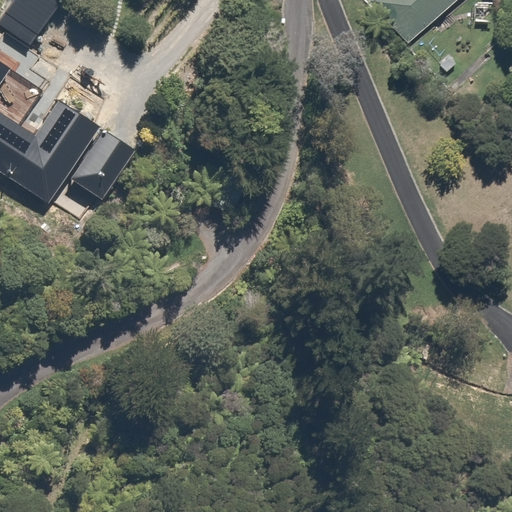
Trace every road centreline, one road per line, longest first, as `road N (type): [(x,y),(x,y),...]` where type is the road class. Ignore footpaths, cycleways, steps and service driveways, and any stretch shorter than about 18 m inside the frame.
road 1 (unknown): [(300,0),(293,123),(257,238),(185,306),(71,353),(0,397)]
road 2 (unknown): [(336,0),(432,239),(511,334)]
